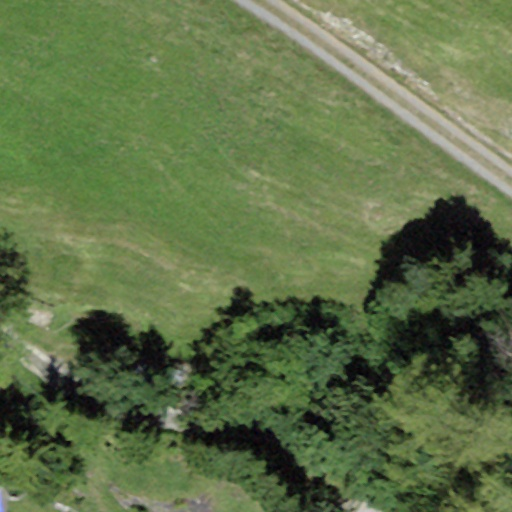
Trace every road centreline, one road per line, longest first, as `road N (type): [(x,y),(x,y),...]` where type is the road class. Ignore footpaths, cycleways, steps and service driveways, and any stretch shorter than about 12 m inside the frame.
road 1 (track): [(0,329),(95,404),(331,461),(388,511)]
road 2 (unclassified): [(261,0),(511,175)]
